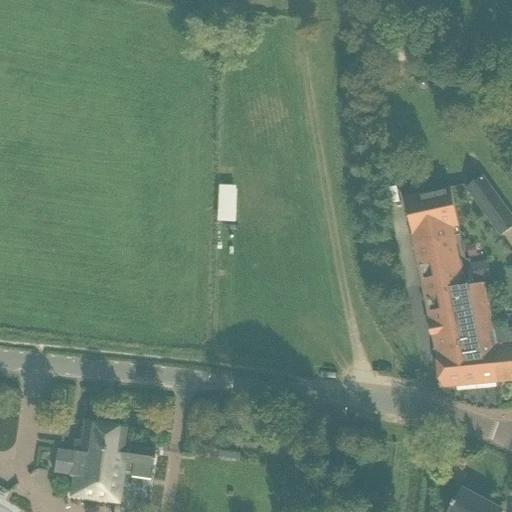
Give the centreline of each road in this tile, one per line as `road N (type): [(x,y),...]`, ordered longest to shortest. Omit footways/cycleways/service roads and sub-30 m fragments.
road 1 (unclassified): [(511,438),(439,412),(328,391),(0,359)]
road 2 (track): [(364,397),(298,25)]
